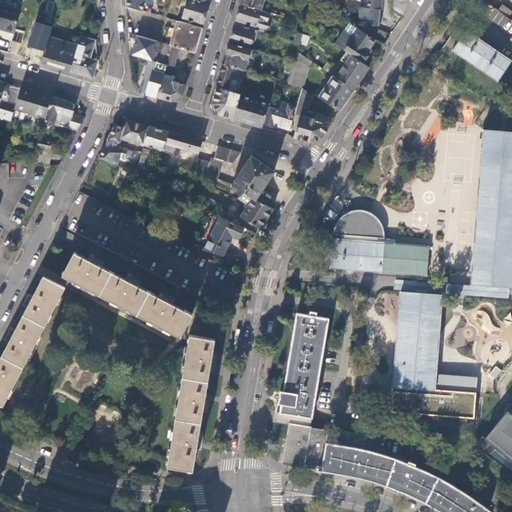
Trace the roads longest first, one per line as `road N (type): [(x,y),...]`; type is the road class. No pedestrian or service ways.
road 1 (secondary): [(237,487),(266,279),(320,167)]
road 2 (secondary): [(237,487),(123,492),(0,450)]
road 3 (residential): [(0,305),(113,97)]
road 4 (secondary): [(320,167),(436,0)]
road 5 (secondary): [(392,511),(301,486),(237,487)]
road 6 (residential): [(191,120),(292,149),(320,167)]
road 7 (residential): [(191,120),(224,0)]
